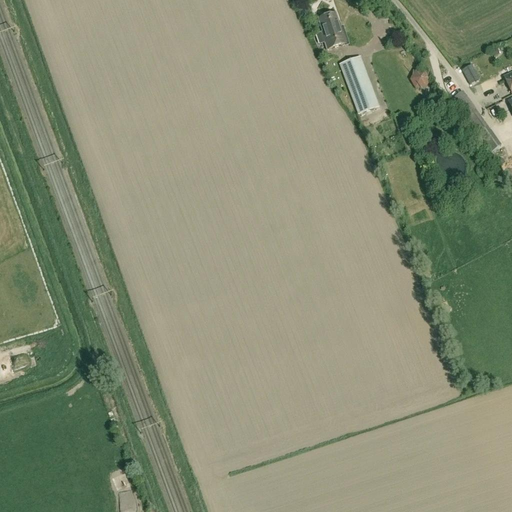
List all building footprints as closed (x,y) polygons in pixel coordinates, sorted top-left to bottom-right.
[(335,15),(318,20),(322,34),(321,34),(326,51),(346,44),(341,28),(339,28),(335,15)] [(490,52),(492,57),(498,55),(495,49),(490,52)] [(378,108),(360,58),(339,66),(357,116),(378,108)] [(426,71),(415,71),(409,81),(414,90),(425,90),(430,81),(426,71)] [(511,96),(511,95),(511,73),(503,78),(511,96)] [(482,83),(484,90),(499,85),(496,78),(482,83)] [(452,100),(477,135),(490,154),(501,146),(487,128),(462,93),(452,100)] [(62,357),(54,362),(57,367),(65,362),(62,357)]
